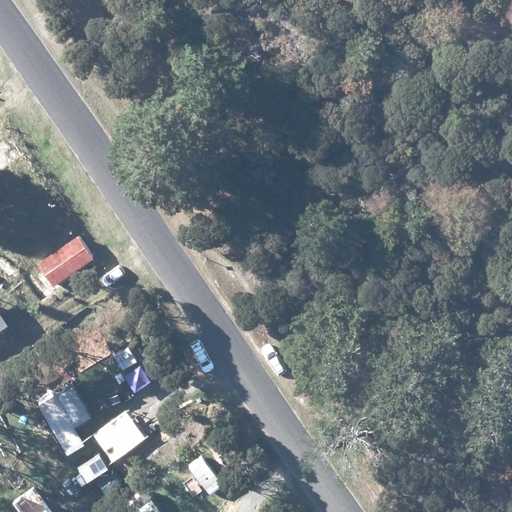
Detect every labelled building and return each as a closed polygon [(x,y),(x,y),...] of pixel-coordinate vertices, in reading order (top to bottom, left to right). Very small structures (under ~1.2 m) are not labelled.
[(0,177),(14,168),(0,147),(0,177)] [(57,289),(98,261),(80,237),(40,265),(42,267),(30,276),(44,296),(56,288),(57,289)] [(0,335),(22,320),(0,289),(0,335)] [(58,390),(42,398),(68,446),(84,438),(58,390)] [(97,426),(116,456),(150,433),(131,404),(97,426)]
